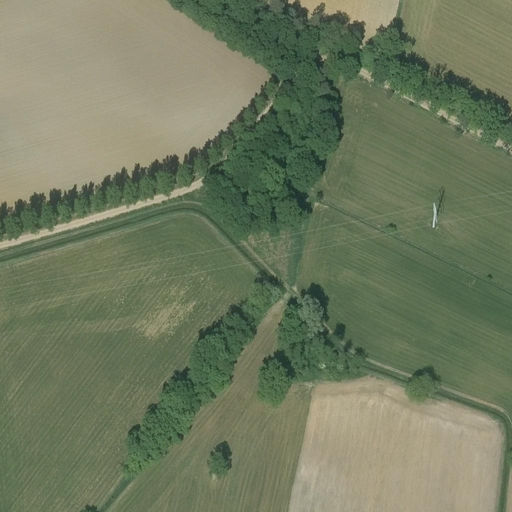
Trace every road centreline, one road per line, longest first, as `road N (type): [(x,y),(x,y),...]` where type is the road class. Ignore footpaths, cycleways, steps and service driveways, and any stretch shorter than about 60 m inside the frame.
road 1 (track): [(511,151),(343,63),(322,62),(292,80),(238,149),(185,190)]
road 2 (track): [(185,190),(0,245)]
